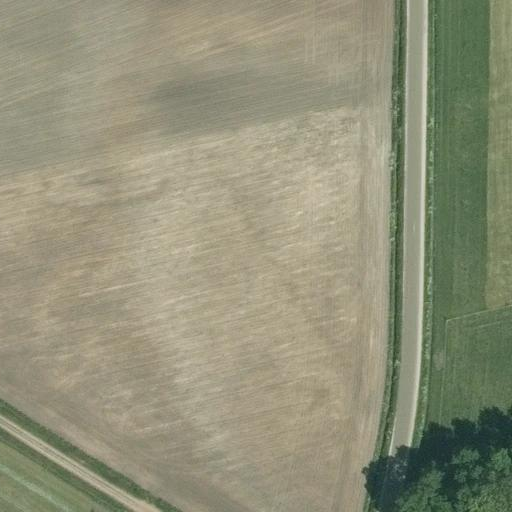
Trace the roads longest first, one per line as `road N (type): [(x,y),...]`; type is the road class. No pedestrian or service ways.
road 1 (unclassified): [(385,511),(411,351),(417,0)]
road 2 (track): [(0,422),(143,511)]
